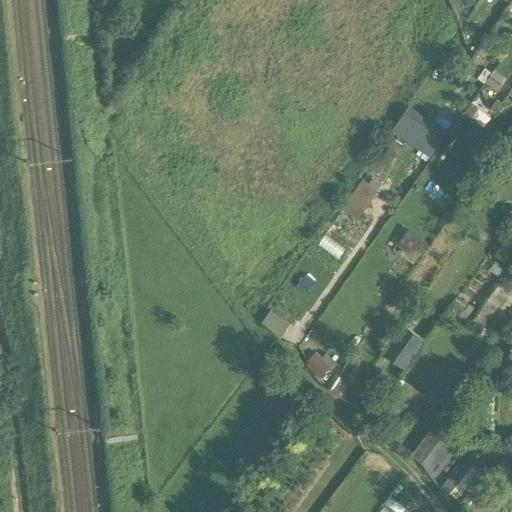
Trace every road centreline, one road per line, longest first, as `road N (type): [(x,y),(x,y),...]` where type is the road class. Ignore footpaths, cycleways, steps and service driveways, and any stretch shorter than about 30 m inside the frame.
road 1 (track): [(442,511),(415,477),(289,362)]
road 2 (track): [(23,511),(0,349)]
